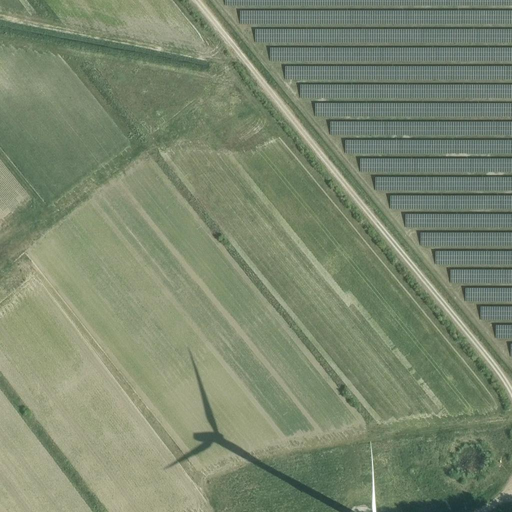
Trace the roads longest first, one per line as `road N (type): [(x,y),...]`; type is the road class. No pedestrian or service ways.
road 1 (track): [(192,0),(511,397)]
road 2 (track): [(0,18),(245,65)]
